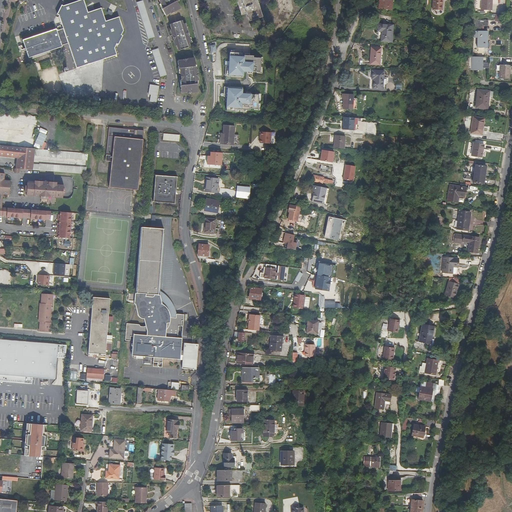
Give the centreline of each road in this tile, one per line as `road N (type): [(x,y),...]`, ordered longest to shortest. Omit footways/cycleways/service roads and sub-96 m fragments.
road 1 (residential): [(341,0),(327,75),(234,293),(215,417),(198,466)]
road 2 (residential): [(428,511),(511,133)]
road 3 (residential): [(193,128),(184,223),(204,308),(198,466)]
road 4 (residential): [(193,128),(0,108)]
road 5 (unknown): [(200,109),(170,98),(145,0)]
